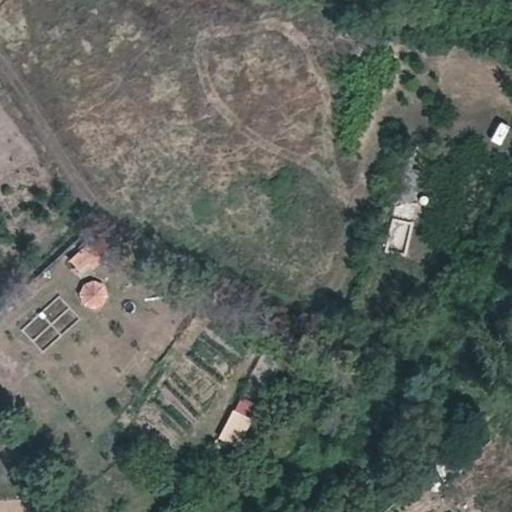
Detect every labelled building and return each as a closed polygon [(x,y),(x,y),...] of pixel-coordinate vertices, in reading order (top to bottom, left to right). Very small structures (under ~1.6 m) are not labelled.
[(490,137),(502,142),(510,123),(498,118),(490,137)] [(88,243),(68,255),(77,271),(97,260),(88,243)] [(107,283),(85,279),(81,302),(103,306),(107,283)] [(237,391),(222,441),(253,450),(267,400),(237,391)] [(432,466),(447,478),(456,468),(442,455),(432,466)]
